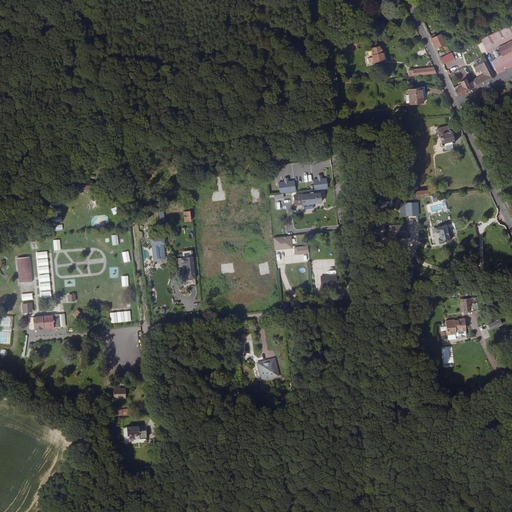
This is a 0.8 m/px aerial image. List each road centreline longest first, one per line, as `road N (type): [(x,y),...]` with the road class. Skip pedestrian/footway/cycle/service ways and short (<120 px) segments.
road 1 (track): [(332,127),(0,161)]
road 2 (unclassified): [(318,0),(351,305)]
road 3 (unclassified): [(351,305),(374,511)]
road 4 (unclassified): [(147,326),(351,305)]
road 5 (secondary): [(511,234),(452,103)]
road 6 (residential): [(159,453),(147,326)]
